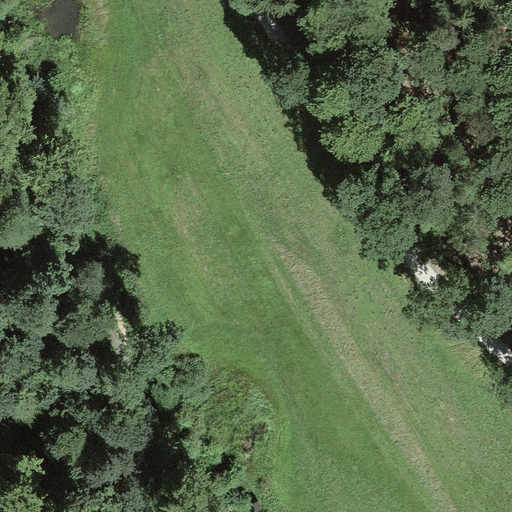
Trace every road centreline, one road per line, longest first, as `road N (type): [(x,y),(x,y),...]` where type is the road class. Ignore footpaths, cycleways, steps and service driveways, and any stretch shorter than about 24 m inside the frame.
road 1 (track): [(195,511),(163,456),(0,48)]
road 2 (track): [(254,0),(383,215),(447,300),(511,358)]
